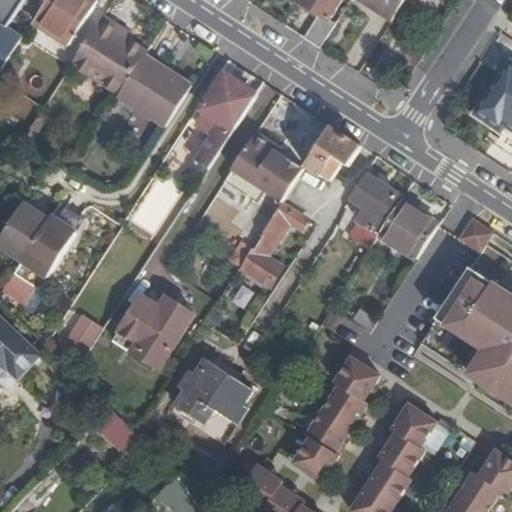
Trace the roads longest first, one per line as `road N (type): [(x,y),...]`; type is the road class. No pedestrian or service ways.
road 1 (residential): [(166,0),(393,147)]
road 2 (residential): [(393,147),(488,0)]
road 3 (residential): [(393,147),(511,221)]
